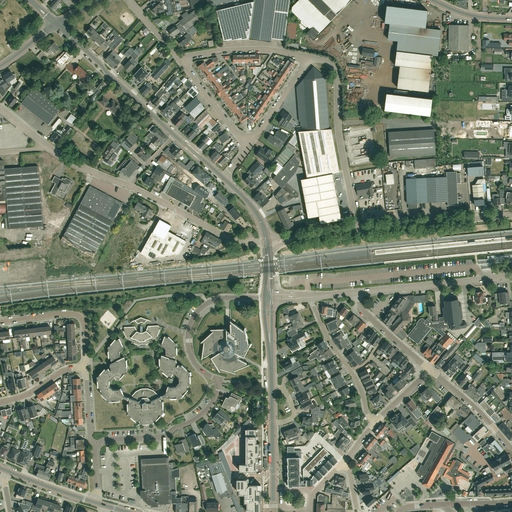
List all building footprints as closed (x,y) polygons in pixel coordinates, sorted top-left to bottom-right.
[(54,0),(49,6),(53,9),(54,9),(55,10),(57,7),(56,6),(59,3),(61,0),(60,0),(54,0)] [(160,3),(162,1),(161,0),(153,0),(155,2),(153,4),(149,7),(154,13),(156,11),(158,13),(160,13),(162,11),(162,9),(161,7),(163,6),(160,3)] [(173,12),(236,0),(170,0),(171,0),(173,12)] [(254,0),(254,1),(251,2),(246,39),(249,39),(270,42),(270,39),(284,40),(289,0),(254,0)] [(312,40),(337,15),(351,0),(293,0),(293,1),(295,3),(293,6),(292,11),(310,29),(306,34),(312,40)] [(223,40),(246,39),(251,2),(216,11),(223,40)] [(438,55),(441,30),(426,28),(428,11),(387,6),(385,23),(390,23),(388,39),(398,40),(395,66),(400,66),(397,88),(429,92),(433,55),(438,55)] [(198,21),(195,11),(189,15),(186,12),(181,16),(183,19),(180,22),(181,23),(176,26),(175,25),(167,30),(172,37),(180,32),(181,34),(188,28),(198,21)] [(295,39),(297,23),(288,22),(286,38),(295,39)] [(458,50),(459,25),(449,25),(448,50),(458,50)] [(468,50),(469,25),(459,25),(458,50),(468,50)] [(91,36),(95,32),(91,27),(86,32),(91,36)] [(186,44),(188,42),(187,40),(190,37),(193,34),(188,28),(181,34),(178,36),(181,38),(177,41),(182,46),(185,43),(186,44)] [(99,35),(95,32),(91,36),(96,41),(100,36),(101,37),(104,34),(102,33),(99,35)] [(100,45),(101,45),(105,40),(101,37),(100,36),(96,41),(100,45)] [(123,40),(121,37),(118,40),(116,38),(114,40),(113,38),(110,41),(109,39),(107,42),(105,40),(101,45),(100,45),(105,50),(112,42),(114,44),(117,47),(123,40)] [(489,40),(483,40),(483,48),(500,48),(500,43),(489,43),(489,40)] [(55,53),(59,49),(56,46),(56,45),(54,43),(46,51),(48,54),(50,52),(50,51),(51,50),(55,53)] [(127,58),(134,50),(130,47),(124,55),(127,58)] [(373,57),(375,50),(363,48),(362,55),(373,57)] [(42,61),(46,56),(41,51),(37,56),(42,61)] [(119,55),(114,51),(111,54),(111,53),(106,60),(110,64),(115,57),(118,55),(119,55)] [(68,61),(70,58),(65,54),(61,58),(60,58),(57,61),(63,67),(66,63),(68,61)] [(117,65),(120,62),(119,61),(122,58),(119,55),(118,55),(115,57),(110,64),(114,67),(117,65)] [(381,64),(383,58),(375,56),(373,66),(379,67),(379,64),(381,64)] [(214,63),(218,60),(217,57),(211,58),(212,60),(206,64),(204,62),(198,67),(202,72),(214,63)] [(129,72),(135,66),(132,64),(136,60),(133,58),(124,67),(129,72)] [(295,64),(293,63),(295,60),(290,58),(288,60),(286,63),(284,62),(281,60),(280,60),(279,62),(280,62),(291,70),(295,64)] [(159,77),(168,67),(163,62),(154,73),(159,77)] [(288,75),(291,70),(280,62),(279,64),(282,66),(281,67),(283,68),(281,71),(288,75)] [(206,77),(212,72),(210,69),(215,66),(213,64),(214,63),(202,72),(206,77)] [(70,64),(66,68),(73,74),(75,72),(80,76),(78,78),(85,85),(88,82),(86,80),(90,76),(79,66),(76,69),(70,64)] [(148,73),(142,67),(134,76),(136,78),(138,80),(140,82),(144,79),(146,81),(154,72),(153,72),(152,74),(150,72),(148,73)] [(298,132),(307,178),(301,179),(308,218),(319,216),(320,223),(341,220),(332,174),(339,173),(331,129),(329,129),(327,106),(325,78),(313,67),(297,87),(299,121),(300,121),(301,126),(302,126),(302,131),(298,132)] [(278,76),(276,75),(273,73),(269,70),(268,73),(271,75),(274,77),(276,78),(274,81),(281,86),(284,81),(278,76)] [(15,77),(14,77),(15,76),(16,75),(15,74),(14,74),(13,74),(11,71),(10,72),(9,71),(6,73),(7,74),(3,76),(5,77),(0,80),(0,93),(2,97),(12,85),(9,81),(15,77)] [(284,81),(288,75),(281,71),(278,76),(284,81)] [(210,82),(220,74),(219,72),(216,74),(214,75),(212,72),(206,77),(210,82)] [(213,87),(220,83),(217,79),(222,76),(220,74),(210,82),(213,87)] [(178,87),(181,83),(178,80),(179,79),(175,76),(166,86),(169,90),(175,84),(178,87)] [(225,86),(228,84),(231,82),(230,80),(222,86),(220,83),(213,87),(219,94),(225,89),(223,88),(225,86)] [(101,87),(104,84),(100,81),(96,85),(95,84),(90,89),(94,93),(98,89),(99,90),(102,87),(101,87)] [(272,85),(267,81),(266,84),(277,91),(281,86),(274,81),(272,85)] [(153,86),(149,82),(140,91),(145,96),(151,90),(150,89),(151,88),(156,93),(159,90),(155,86),(156,86),(154,85),(153,86)] [(250,84),(247,83),(245,87),(247,89),(251,91),(254,87),(250,84)] [(272,98),(276,93),(265,85),(263,87),(268,91),(266,94),(272,98)] [(502,96),(502,100),(510,101),(510,97),(511,96),(511,85),(508,85),(508,96),(502,96)] [(48,125),(61,109),(34,87),(21,104),(48,125)] [(167,92),(166,91),(162,87),(158,91),(155,95),(157,96),(151,102),(156,107),(159,104),(162,106),(165,103),(162,101),(160,99),(163,96),(162,95),(164,93),(165,95),(167,92)] [(222,99),(229,95),(225,89),(219,94),(222,99)] [(12,107),(18,100),(16,99),(20,93),(16,90),(11,96),(12,96),(7,103),(12,107)] [(259,93),(258,94),(257,95),(257,96),(269,104),(272,98),(266,94),(264,97),(259,93)] [(229,95),(222,99),(226,104),(237,96),(240,94),(239,94),(237,96),(236,94),(233,96),(231,98),(229,95)] [(237,96),(226,104),(230,109),(236,105),(234,101),(235,100),(236,100),(237,99),(238,101),(243,97),(240,94),(237,96)] [(432,99),(387,94),(385,110),(430,115),(432,99)] [(269,104),(257,96),(256,98),(259,100),(261,101),(259,104),(265,109),(269,104)] [(110,104),(108,102),(103,97),(99,102),(106,108),(107,107),(116,115),(122,109),(113,101),(110,104)] [(190,123),(196,118),(195,117),(205,108),(196,97),(185,108),(191,115),(186,119),(190,123)] [(165,115),(176,104),(177,102),(175,100),(169,107),(168,105),(161,111),(165,115)] [(252,104),(249,103),(249,105),(255,110),(261,114),(265,109),(259,104),(256,107),(252,104)] [(176,104),(165,115),(169,119),(175,112),(177,114),(182,109),(176,104)] [(240,110),(244,107),(245,106),(243,104),(239,108),(236,105),(230,109),(234,115),(240,110)] [(244,115),(242,112),(245,109),(247,109),(247,105),(245,106),(244,107),(240,110),(234,115),(238,120),(241,117),(244,121),(247,119),(247,114),(245,114),(244,115)] [(181,110),(177,114),(176,115),(178,118),(173,123),(175,125),(177,127),(178,127),(184,121),(181,119),(185,114),(181,110)] [(201,128),(212,118),(206,110),(195,121),(201,128)] [(261,114),(255,110),(252,114),(249,112),(249,119),(255,123),(258,119),(261,114)] [(294,125),(296,122),(291,118),(292,117),(288,114),(283,111),(280,116),(283,117),(279,123),(285,127),(289,130),(293,124),(294,125)] [(211,132),(212,131),(214,133),(221,126),(220,125),(219,124),(218,123),(211,129),(209,126),(207,128),(211,132)] [(152,142),(161,133),(153,125),(148,130),(152,133),(147,138),(152,142)] [(195,132),(197,130),(199,128),(195,125),(193,127),(195,128),(193,130),(192,130),(187,135),(192,140),(197,134),(195,132)] [(68,135),(72,129),(68,126),(64,132),(68,135)] [(275,138),(270,135),(267,140),(274,144),(275,143),(278,145),(280,142),(283,143),(288,136),(278,130),(274,136),(276,137),(275,138)] [(420,156),(435,155),(433,130),(418,131),(420,156)] [(405,157),(420,156),(418,131),(403,132),(405,157)] [(56,144),(61,136),(56,132),(50,140),(56,144)] [(225,142),(230,138),(226,132),(221,136),(225,142)] [(390,158),(405,157),(403,132),(388,132),(390,158)] [(163,142),(167,138),(161,133),(152,142),(157,147),(162,141),(163,142)] [(130,135),(124,141),(131,147),(131,148),(136,142),(130,135)] [(202,140),(203,140),(198,146),(202,150),(208,145),(209,145),(211,143),(208,141),(210,140),(210,139),(207,135),(202,140)] [(131,147),(124,141),(121,144),(128,151),(131,147)] [(217,142),(215,144),(211,148),(215,151),(209,157),(213,160),(214,159),(219,154),(217,152),(220,150),(222,147),(217,142)] [(229,155),(232,151),(235,147),(233,145),(226,152),(229,155)] [(110,146),(106,151),(103,156),(106,158),(104,160),(110,164),(117,156),(113,153),(115,150),(110,146)] [(174,158),(175,156),(180,150),(175,146),(168,153),(174,158)] [(261,148),(256,155),(266,162),(271,155),(270,154),(272,151),(266,147),(264,150),(261,148)] [(296,171),(298,167),(299,166),(300,161),(298,158),(295,154),(291,151),(285,147),(281,153),(275,161),(278,163),(272,170),(277,175),(274,178),(274,181),(289,193),(285,196),(285,194),(277,199),(280,203),(287,199),(288,201),(299,194),(287,183),(293,176),(296,171)] [(140,158),(144,155),(142,153),(144,151),(140,148),(135,153),(140,158)] [(224,155),(225,154),(224,153),(221,156),(219,154),(214,159),(213,160),(216,163),(217,161),(218,162),(224,155)] [(164,169),(166,171),(172,163),(162,155),(156,163),(157,163),(164,169)] [(226,157),(224,155),(218,162),(219,162),(218,163),(220,166),(221,165),(222,166),(228,159),(226,157)] [(138,170),(140,167),(130,157),(127,160),(125,159),(118,167),(121,170),(120,171),(125,175),(126,174),(129,177),(136,169),(138,170)] [(415,169),(436,167),(435,158),(414,160),(415,169)] [(184,168),(186,166),(179,160),(177,162),(184,168)] [(268,163),(263,171),(266,173),(274,162),(273,161),(271,164),(268,163)] [(254,180),(257,177),(256,176),(259,173),(260,174),(262,171),(261,170),(264,167),(258,162),(250,170),(247,173),(250,175),(244,181),(251,188),(254,185),(256,186),(258,184),(257,182),(254,180)] [(484,175),(483,167),(483,165),(467,167),(468,176),(484,175)] [(156,182),(160,176),(163,169),(158,166),(154,173),(151,179),(148,177),(145,183),(151,186),(154,181),(156,182)] [(195,169),(196,167),(194,166),(191,169),(194,171),(192,173),(196,176),(197,174),(198,175),(201,171),(200,170),(201,169),(200,169),(201,169),(199,167),(198,167),(195,169)] [(207,175),(201,169),(200,170),(201,171),(198,175),(197,174),(196,176),(204,184),(210,177),(209,177),(210,176),(208,175),(207,175)] [(417,208),(417,203),(448,202),(448,205),(455,205),(454,184),(461,183),(460,173),(456,174),(456,172),(446,172),(447,177),(426,178),(406,179),(407,204),(408,204),(408,209),(411,209),(412,208),(417,208)] [(387,185),(394,184),(393,174),(386,175),(387,185)] [(67,180),(62,178),(61,181),(57,179),(50,193),(55,196),(58,189),(65,193),(71,181),(67,179),(67,180)] [(183,185),(174,180),(166,194),(189,207),(200,213),(204,206),(200,203),(203,198),(197,193),(191,189),(184,184),(183,185)] [(262,207),(269,200),(264,195),(266,194),(264,192),(269,187),(265,182),(255,192),(257,194),(253,198),(262,207)] [(373,194),(371,182),(356,185),(357,196),(368,194),(368,195),(373,194)] [(213,191),(216,187),(210,183),(207,187),(213,191)] [(474,205),(484,204),(482,184),(472,185),(474,205)] [(208,194),(202,190),(203,188),(198,185),(194,191),(199,194),(206,198),(208,195),(207,195),(208,194)] [(112,223),(123,203),(90,186),(80,205),(112,223)] [(222,204),(227,198),(219,192),(215,197),(222,204)] [(67,208),(55,202),(52,207),(58,210),(51,222),(58,226),(67,208)] [(139,212),(142,205),(138,202),(134,207),(139,210),(138,212),(139,212)] [(290,213),(294,211),(294,210),(302,207),(301,204),(292,206),(293,208),(289,209),(291,212),(290,212),(290,213)] [(147,207),(142,205),(139,212),(143,214),(142,215),(143,215),(147,207)] [(232,209),(230,206),(227,209),(228,211),(235,220),(241,215),(234,207),(232,209)] [(149,222),(151,218),(150,218),(151,215),(150,214),(152,210),(147,207),(143,215),(146,217),(144,220),(149,222)] [(281,217),(287,214),(284,208),(278,211),(281,217)] [(104,221),(86,210),(55,266),(65,272),(72,260),(81,266),(104,221)] [(228,222),(229,220),(220,213),(218,216),(220,218),(219,220),(223,222),(225,223),(221,228),(227,231),(232,224),(228,222)] [(284,223),(290,220),(287,214),(281,217),(284,223)] [(186,241),(169,231),(172,225),(161,219),(153,233),(141,253),(151,258),(152,257),(153,258),(155,257),(156,255),(159,257),(179,253),(186,241)] [(290,220),(284,223),(286,229),(293,226),(294,225),(293,221),(291,222),(290,220)] [(141,233),(128,226),(106,265),(111,267),(130,263),(135,255),(131,253),(141,233)] [(214,236),(207,232),(203,238),(205,239),(203,241),(207,243),(208,242),(210,243),(214,236)] [(219,246),(222,240),(214,236),(210,243),(212,244),(212,245),(216,248),(217,245),(219,246)] [(201,249),(198,254),(197,256),(199,258),(200,255),(201,253),(204,255),(206,251),(208,252),(209,249),(203,245),(201,249)] [(484,297),(483,292),(479,292),(478,292),(477,292),(476,293),(475,293),(475,295),(473,295),(473,301),(476,300),(476,303),(486,302),(485,297),(484,297)] [(496,308),(500,307),(500,304),(509,302),(508,292),(499,293),(499,299),(495,300),(496,308)] [(423,295),(408,297),(397,312),(389,324),(388,326),(402,338),(407,333),(401,328),(406,323),(407,324),(411,320),(407,317),(409,314),(408,313),(415,303),(423,302),(427,302),(426,295),(423,295)] [(389,324),(397,312),(408,297),(407,297),(407,296),(401,297),(400,296),(392,309),(384,320),(383,321),(386,323),(385,323),(388,326),(389,324)] [(458,299),(457,297),(444,299),(445,301),(444,301),(445,305),(443,305),(444,320),(430,322),(426,319),(425,320),(423,318),(421,318),(419,319),(415,324),(416,325),(407,335),(418,344),(424,336),(425,335),(428,337),(436,326),(438,328),(448,327),(448,329),(465,328),(467,326),(467,323),(465,322),(462,322),(462,318),(461,303),(459,303),(458,299)] [(330,317),(334,317),(335,317),(335,314),(334,314),(333,314),(333,307),(327,307),(327,306),(326,306),(326,305),(326,304),(325,304),(324,305),(323,305),(322,314),(327,314),(327,315),(327,316),(330,317)] [(436,314),(436,305),(429,306),(430,315),(433,315),(434,320),(438,319),(437,314),(436,314)] [(344,306),(339,312),(344,317),(350,311),(347,308),(345,306),(344,306)] [(336,319),(328,323),(326,323),(331,333),(336,330),(343,322),(339,319),(341,314),(339,312),(337,311),(336,317),(336,319)] [(293,322),(301,319),(301,318),(301,316),(300,316),(299,313),(291,316),(290,313),(285,316),(286,319),(288,318),(289,320),(292,319),(293,322)] [(352,324),(357,317),(353,314),(348,321),(352,324)] [(355,326),(360,319),(359,319),(358,317),(357,317),(352,324),(355,326)] [(287,332),(289,337),(289,338),(297,334),(296,334),(298,333),(296,328),(304,325),(303,322),(303,321),(302,320),(302,319),(301,319),(293,322),(294,325),(294,326),(289,328),(290,330),(288,331),(288,332),(287,332)] [(486,327),(493,327),(486,319),(482,322),(486,327)] [(243,330),(230,320),(231,333),(227,329),(210,329),(211,330),(213,331),(201,342),(204,342),(202,358),(212,352),(212,357),(211,357),(220,371),(221,368),(236,373),(235,370),(249,364),(242,360),(251,342),(248,343),(245,327),(245,328),(243,330)] [(364,322),(362,320),(361,320),(356,327),(358,330),(356,333),(358,334),(366,325),(363,322),(364,322)] [(59,325),(54,326),(54,331),(59,331),(63,331),(67,331),(74,331),(74,323),(67,324),(67,327),(62,328),(59,328),(59,325)] [(157,336),(160,329),(159,328),(159,325),(148,326),(146,331),(142,333),(137,331),(135,326),(124,327),(124,330),(123,331),(126,338),(127,337),(132,341),(132,342),(139,345),(139,344),(145,343),(146,345),(153,341),(152,340),(156,336),(157,336)] [(43,334),(50,333),(49,326),(42,327),(43,334)] [(43,334),(42,327),(35,327),(36,335),(40,335),(40,339),(41,339),(41,342),(42,342),(42,347),(44,347),(44,342),(43,338),(44,338),(43,334)] [(22,337),(21,329),(13,330),(14,338),(19,337),(22,337)] [(344,334),(341,329),(336,332),(339,335),(334,338),(337,343),(344,339),(347,337),(346,337),(347,336),(346,333),(344,334)] [(506,329),(506,330),(504,330),(504,329),(501,329),(501,333),(506,333),(506,332),(507,332),(507,336),(509,336),(509,340),(511,339),(511,329),(506,329)] [(376,334),(371,330),(369,332),(367,331),(364,335),(362,339),(369,344),(376,334)] [(465,330),(459,336),(454,331),(452,333),(460,340),(467,332),(465,330)] [(301,347),(298,343),(297,340),(301,338),(306,335),(304,332),(305,332),(304,331),(287,340),(288,343),(287,343),(289,346),(292,352),(298,349),(301,347)] [(457,340),(447,333),(446,334),(443,337),(442,335),(439,339),(440,340),(439,342),(436,345),(437,346),(434,350),(433,351),(428,357),(427,358),(433,363),(439,356),(439,355),(445,348),(448,350),(457,340)] [(374,347),(381,338),(376,335),(376,334),(369,344),(368,345),(370,346),(371,345),(374,347)] [(168,337),(164,336),(161,345),(165,349),(166,354),(165,356),(162,355),(161,358),(159,358),(160,369),(168,376),(169,375),(172,376),(173,373),(175,374),(179,377),(179,382),(176,386),(170,387),(168,386),(165,394),(158,397),(157,395),(158,394),(153,390),(148,388),(141,388),(136,391),(132,395),(133,396),(132,399),(124,396),(121,388),(119,389),(113,390),(109,386),(109,381),(113,377),(115,376),(116,379),(119,378),(120,379),(127,371),(127,370),(127,360),(125,360),(124,357),(121,358),(120,356),(120,351),(123,347),(119,338),(116,340),(115,339),(108,347),(109,358),(110,358),(111,361),(113,360),(114,362),(110,363),(110,365),(111,369),(110,370),(109,368),(106,369),(105,369),(97,376),(97,377),(98,387),(99,387),(102,393),(101,394),(109,401),(120,401),(120,399),(123,398),(130,400),(129,403),(127,403),(128,414),(136,421),(137,420),(140,421),(139,424),(154,423),(152,421),(155,419),(156,420),(163,412),(164,412),(163,401),(162,401),(160,399),(167,396),(170,397),(170,398),(181,398),(181,397),(188,389),(187,389),(189,383),(191,383),(190,372),(182,365),(181,366),(178,364),(177,366),(176,366),(177,362),(176,360),(172,359),(173,357),(175,357),(176,354),(177,354),(177,344),(176,343),(168,336),(168,337)] [(345,342),(344,339),(337,343),(341,349),(345,346),(347,349),(352,346),(349,340),(345,342)] [(324,340),(316,345),(319,348),(316,350),(320,356),(322,354),(325,353),(325,352),(328,349),(327,347),(328,346),(324,340)] [(459,341),(457,340),(448,350),(446,353),(450,357),(460,345),(457,343),(459,341)] [(383,353),(391,345),(386,341),(379,349),(381,351),(383,353)] [(486,352),(485,342),(477,343),(474,345),(480,353),(486,352)] [(433,351),(428,347),(429,346),(427,344),(423,349),(425,351),(423,353),(428,357),(433,351)] [(390,359),(395,353),(393,351),(395,349),(391,345),(383,353),(386,355),(390,359)] [(334,354),(329,348),(328,349),(325,352),(325,353),(322,354),(320,356),(316,357),(319,361),(325,357),(327,360),(334,354)] [(350,361),(357,356),(354,351),(355,350),(353,348),(348,352),(350,354),(346,357),(350,361)] [(511,351),(510,351),(510,352),(508,352),(505,352),(486,352),(488,362),(492,362),(504,362),(511,361),(511,351)] [(404,356),(400,353),(397,355),(395,353),(390,359),(397,365),(399,362),(404,356)] [(439,369),(445,362),(443,360),(448,355),(446,353),(435,365),(439,369)] [(360,365),(366,360),(365,358),(363,359),(359,354),(357,356),(350,361),(354,366),(358,363),(360,365)] [(450,376),(456,370),(458,368),(463,362),(464,362),(464,361),(456,354),(454,357),(443,370),(450,376)] [(50,366),(56,362),(52,356),(46,360),(50,366)] [(404,371),(409,366),(409,365),(406,363),(409,360),(404,356),(399,362),(402,364),(400,367),(404,371)] [(333,362),(331,358),(327,360),(327,362),(322,365),(325,371),(328,369),(336,364),(334,361),(333,362)] [(40,364),(44,370),(50,366),(46,360),(44,362),(40,364)] [(282,364),(285,370),(291,367),(292,370),(299,366),(297,362),(293,364),(291,360),(282,364)] [(44,370),(40,364),(37,366),(35,363),(35,364),(34,363),(34,364),(32,361),(30,362),(32,365),(34,368),(39,374),(44,370)] [(461,370),(466,364),(464,362),(463,362),(458,368),(461,370)] [(410,376),(416,370),(414,369),(415,368),(411,363),(409,365),(409,366),(404,371),(402,373),(407,378),(410,375),(410,376)] [(331,376),(338,372),(337,369),(339,368),(336,364),(328,369),(331,376)] [(465,373),(470,367),(467,364),(462,370),(465,373)] [(32,365),(30,367),(29,367),(31,370),(28,372),(32,379),(39,374),(34,368),(32,365)] [(291,372),(293,375),(303,370),(301,367),(291,372)] [(369,372),(367,369),(360,373),(362,378),(372,373),(371,372),(369,372)] [(303,370),(293,375),(294,378),(290,380),(293,386),(302,382),(300,379),(303,377),(303,376),(302,373),(304,372),(303,370)] [(20,378),(19,373),(19,372),(16,373),(16,374),(15,375),(18,388),(25,386),(23,377),(20,378)] [(335,382),(344,378),(342,374),(340,375),(338,372),(331,376),(327,378),(329,380),(330,380),(332,384),(335,382)] [(365,383),(372,380),(371,377),(373,376),(372,373),(362,378),(365,383)] [(403,387),(407,383),(405,380),(407,378),(402,373),(398,377),(400,379),(398,381),(403,387)] [(475,382),(480,376),(476,373),(472,379),(475,382)] [(75,378),(74,374),(67,375),(67,379),(69,379),(69,384),(73,384),(80,383),(80,378),(75,378)] [(462,386),(469,378),(463,374),(457,382),(462,386)] [(335,390),(338,388),(339,389),(346,385),(344,382),(346,381),(344,378),(335,382),(332,384),(335,390)] [(374,383),(372,380),(365,383),(367,388),(377,384),(376,382),(374,383)] [(403,387),(398,381),(395,383),(393,381),(389,385),(394,390),(396,388),(398,391),(403,387)] [(59,397),(60,393),(58,393),(60,391),(55,382),(50,385),(56,394),(59,397)] [(305,387),(302,382),(293,386),(296,392),(302,389),(303,392),(308,389),(310,388),(308,385),(305,387)] [(471,396),(477,389),(470,383),(464,390),(471,396)] [(370,394),(377,390),(376,387),(378,386),(377,384),(367,388),(370,394)] [(59,397),(56,394),(50,385),(45,388),(51,397),(54,396),(59,400),(60,397),(59,397)] [(347,388),(346,385),(339,389),(342,396),(351,391),(349,387),(347,388)] [(390,399),(394,395),(392,392),(394,390),(389,385),(384,389),(386,391),(384,393),(390,399)] [(477,389),(471,396),(477,401),(483,394),(486,391),(480,386),(477,389)] [(47,400),(51,397),(45,388),(41,391),(47,400)] [(428,401),(433,397),(433,398),(437,403),(441,399),(437,395),(434,390),(431,393),(427,388),(422,393),(423,395),(421,397),(424,401),(426,399),(427,399),(428,401)] [(493,404),(495,407),(496,406),(497,408),(496,408),(498,410),(499,411),(506,405),(500,398),(502,397),(497,390),(498,390),(497,389),(496,388),(493,390),(488,395),(486,397),(487,397),(489,400),(492,403),(493,404)] [(302,404),(310,399),(309,396),(311,394),(308,389),(303,392),(302,393),(303,396),(299,398),(302,404)] [(41,391),(36,395),(40,401),(43,399),(45,402),(45,401),(47,400),(41,391)] [(239,404),(242,397),(232,392),(230,397),(228,398),(226,397),(222,405),(229,409),(230,411),(232,412),(235,412),(236,409),(235,406),(237,403),(239,404)] [(382,403),(381,402),(384,399),(380,394),(377,396),(374,399),(372,396),(369,397),(371,401),(374,404),(375,403),(377,407),(379,406),(379,407),(382,404),(381,404),(382,403)] [(455,413),(463,404),(452,395),(441,409),(438,406),(428,418),(427,418),(430,421),(433,426),(433,427),(434,428),(441,420),(443,421),(445,424),(447,422),(445,421),(450,416),(452,418),(455,413)] [(487,402),(484,399),(487,397),(486,397),(479,403),(485,409),(492,403),(489,400),(487,402)] [(347,407),(356,405),(354,398),(345,400),(347,407)] [(312,403),(310,399),(302,404),(305,410),(310,407),(311,410),(315,408),(316,411),(318,411),(317,415),(320,415),(320,411),(318,410),(317,407),(318,407),(315,401),(312,403)] [(420,411),(411,400),(410,401),(409,400),(408,401),(408,402),(406,404),(411,410),(408,412),(413,418),(420,411)] [(493,409),(491,407),(493,404),(492,403),(485,409),(490,416),(498,410),(496,408),(497,408),(496,406),(495,407),(493,409)] [(33,405),(33,404),(30,405),(30,406),(27,407),(29,414),(30,417),(36,415),(37,416),(41,415),(44,413),(45,413),(47,410),(42,407),(39,410),(36,412),(34,404),(33,405)] [(463,404),(455,413),(457,415),(459,412),(464,416),(468,413),(471,410),(463,404)] [(23,408),(22,407),(20,408),(20,409),(17,410),(20,420),(24,419),(25,422),(31,421),(30,417),(29,414),(26,415),(23,408)] [(11,412),(10,408),(7,409),(5,410),(5,409),(0,410),(2,417),(7,416),(7,415),(12,414),(11,412)] [(231,418),(220,409),(218,412),(213,418),(214,418),(213,419),(216,421),(221,424),(223,421),(226,424),(228,421),(231,418)] [(496,422),(501,418),(500,417),(497,413),(499,411),(498,410),(490,416),(496,422)] [(407,421),(402,414),(401,415),(399,413),(396,415),(395,415),(394,415),(392,416),(392,417),(391,419),(393,422),(392,422),(396,427),(395,428),(398,432),(405,427),(406,428),(411,424),(414,427),(417,424),(412,418),(407,421)] [(459,425),(453,433),(463,445),(472,436),(483,425),(472,413),(459,425)] [(323,418),(324,415),(320,415),(317,415),(312,414),(312,418),(303,417),(304,418),(303,424),(315,425),(315,422),(317,422),(318,417),(323,418)] [(506,420),(502,416),(500,417),(501,418),(496,422),(495,423),(510,439),(511,441),(511,430),(504,421),(506,420)] [(345,427),(348,424),(342,417),(339,420),(345,427)] [(236,436),(251,420),(249,418),(234,434),(236,436)] [(358,428),(360,419),(352,418),(350,427),(358,428)] [(210,426),(208,423),(205,425),(205,426),(202,428),(204,431),(203,432),(205,434),(206,433),(208,436),(213,433),(216,437),(220,434),(212,424),(210,426)] [(386,434),(386,435),(388,432),(392,437),(396,435),(391,428),(390,429),(384,423),(382,425),(381,424),(378,428),(386,434)] [(450,430),(453,433),(459,425),(457,423),(450,430)] [(342,432),(345,430),(339,424),(337,427),(342,432)] [(75,434),(75,430),(71,427),(69,426),(67,436),(74,436),(74,434),(75,434)] [(484,426),(472,436),(477,441),(486,433),(485,431),(487,429),(484,426)] [(294,438),(301,436),(297,427),(291,429),(294,438)] [(386,434),(378,428),(375,431),(376,432),(375,433),(380,438),(384,433),(386,435),(386,434)] [(288,441),(294,438),(291,429),(285,431),(288,441)] [(456,445),(432,431),(428,438),(434,441),(433,443),(432,442),(428,449),(432,451),(424,466),(422,465),(417,473),(419,476),(420,476),(420,477),(420,478),(421,478),(422,478),(424,479),(422,484),(429,488),(433,479),(436,481),(440,474),(451,480),(453,486),(458,484),(458,483),(460,483),(459,479),(462,478),(468,481),(470,476),(469,476),(470,474),(461,469),(464,464),(456,459),(456,461),(454,460),(450,467),(446,465),(447,464),(446,463),(456,445)] [(310,441),(312,437),(309,435),(306,432),(303,435),(309,441),(310,441)] [(197,436),(195,433),(189,436),(194,447),(198,445),(198,447),(205,443),(201,434),(197,436)] [(333,447),(335,445),(328,438),(330,436),(328,434),(326,436),(325,435),(323,437),(330,444),(333,447)] [(351,440),(343,434),(341,437),(338,435),(337,437),(346,444),(347,442),(348,443),(351,440)] [(378,440),(373,436),(371,437),(368,440),(377,447),(378,446),(375,443),(378,440)] [(337,442),(335,445),(343,451),(345,448),(344,447),(346,444),(337,437),(335,440),(337,442)] [(385,441),(382,438),(380,440),(383,443),(387,448),(390,446),(385,441)] [(504,449),(495,439),(490,444),(489,443),(483,448),(487,452),(489,450),(495,457),(504,449)] [(366,444),(364,446),(369,450),(368,451),(372,455),(376,458),(378,455),(374,451),(376,448),(377,447),(368,440),(365,443),(366,444)] [(182,451),(183,453),(190,451),(186,441),(175,445),(178,453),(182,451)] [(0,448),(0,449),(0,454),(1,455),(1,456),(3,457),(4,457),(10,444),(7,443),(5,448),(2,446),(0,444),(0,448)] [(15,445),(11,444),(8,450),(11,452),(8,459),(9,459),(9,460),(11,461),(12,460),(15,461),(19,451),(19,449),(19,447),(19,445),(16,444),(15,445)] [(242,444),(242,473),(257,473),(257,444),(242,444)] [(38,457),(42,447),(36,445),(32,455),(38,457)] [(21,452),(17,462),(18,462),(18,463),(20,464),(21,464),(24,465),(24,464),(27,458),(30,459),(32,453),(29,452),(23,449),(21,452)] [(371,455),(366,451),(364,453),(364,452),(361,456),(367,460),(369,458),(371,460),(372,459),(375,461),(377,459),(376,458),(372,455),(371,455)] [(337,466),(344,459),(338,452),(331,460),(337,466)] [(511,465),(511,464),(506,466),(506,465),(511,462),(508,454),(501,457),(496,459),(497,460),(490,463),(496,475),(504,471),(505,473),(509,471),(509,472),(511,470),(511,465)] [(221,461),(219,455),(211,457),(211,456),(207,458),(208,460),(196,463),(197,466),(212,462),(212,463),(221,461)] [(171,499),(169,471),(170,471),(172,470),(172,456),(168,456),(140,457),(143,490),(141,490),(141,497),(143,497),(143,499),(149,504),(151,504),(151,506),(158,506),(158,504),(171,503),(171,499)] [(369,463),(367,460),(361,456),(358,459),(359,460),(358,461),(363,465),(363,464),(366,467),(368,465),(368,464),(369,463)] [(286,463),(286,483),(306,483),(328,466),(321,459),(303,473),(299,473),(299,463),(298,463),(295,463),(292,463),(290,463),(286,463)] [(53,467),(54,463),(48,460),(44,470),(41,478),(48,480),(51,473),(48,472),(51,466),(53,467)] [(74,477),(75,473),(71,472),(72,469),(75,462),(72,462),(71,465),(70,468),(71,469),(70,471),(69,475),(66,482),(67,482),(67,483),(69,484),(70,483),(72,483),(74,477)] [(41,478),(44,470),(39,468),(40,466),(36,464),(34,470),(37,471),(36,476),(41,478)] [(83,487),(85,481),(85,480),(86,477),(84,476),(86,468),(84,467),(81,475),(78,486),(83,487)] [(176,499),(177,499),(177,498),(175,477),(180,477),(180,468),(180,467),(179,468),(172,470),(170,471),(169,471),(171,499),(176,499)] [(490,481),(495,479),(488,467),(485,468),(488,475),(474,482),(473,482),(471,486),(473,487),(474,487),(475,491),(470,491),(469,494),(469,495),(481,495),(480,493),(481,493),(481,492),(481,489),(480,489),(480,486),(486,483),(490,481)] [(233,488),(226,474),(225,471),(212,475),(217,492),(226,490),(226,491),(233,489),(233,488)] [(391,477),(392,479),(400,472),(399,471),(391,477)] [(311,483),(316,487),(326,477),(321,472),(311,483)] [(368,479),(367,473),(360,475),(361,482),(367,480),(368,484),(371,483),(377,478),(375,476),(372,479),(368,479)] [(77,478),(74,477),(72,483),(73,484),(73,485),(75,486),(76,485),(78,486),(81,475),(79,474),(77,478)] [(511,474),(511,475),(511,488),(485,490),(485,495),(494,495),(498,495),(503,494),(503,495),(507,495),(507,494),(511,494),(511,495),(511,494),(511,474)] [(339,486),(341,477),(337,476),(336,480),(334,479),(330,483),(339,486)] [(347,488),(346,483),(344,482),(345,479),(341,477),(339,486),(347,488)] [(371,483),(368,484),(365,485),(365,488),(362,488),(362,489),(361,489),(361,493),(362,493),(363,494),(370,493),(374,490),(374,485),(376,483),(378,486),(379,487),(383,483),(381,480),(379,477),(378,478),(377,478),(371,483)] [(242,483),(242,489),(248,489),(248,508),(259,508),(259,483),(242,483)] [(22,499),(26,490),(24,489),(25,488),(21,486),(21,488),(20,487),(18,488),(16,493),(17,493),(15,496),(15,498),(18,499),(18,498),(22,500),(22,499)] [(346,497),(342,496),(336,494),(332,493),(332,504),(327,504),(327,510),(345,511),(346,497)] [(326,496),(323,495),(320,494),(318,496),(316,511),(344,511),(345,511),(327,510),(324,510),(324,504),(326,504),(326,496)] [(368,507),(376,500),(372,495),(364,502),(368,507)] [(196,511),(197,498),(188,498),(188,496),(181,496),(181,497),(182,502),(181,511),(196,511)] [(41,508),(44,498),(42,497),(41,499),(38,498),(37,501),(33,500),(32,507),(34,507),(35,508),(35,506),(41,508)] [(45,511),(49,502),(46,501),(47,499),(44,498),(41,508),(44,508),(43,511),(45,511)] [(218,511),(218,502),(207,502),(207,500),(202,500),(202,508),(207,508),(207,510),(218,511)] [(52,511),(55,501),(53,501),(52,503),(49,502),(45,511),(48,511),(49,510),(52,511)] [(61,511),(63,508),(60,507),(61,505),(58,504),(58,502),(55,501),(52,511),(55,511),(61,511)] [(29,510),(30,506),(25,504),(18,502),(18,503),(19,507),(14,508),(15,511),(23,511),(23,510),(26,509),(29,510)]
